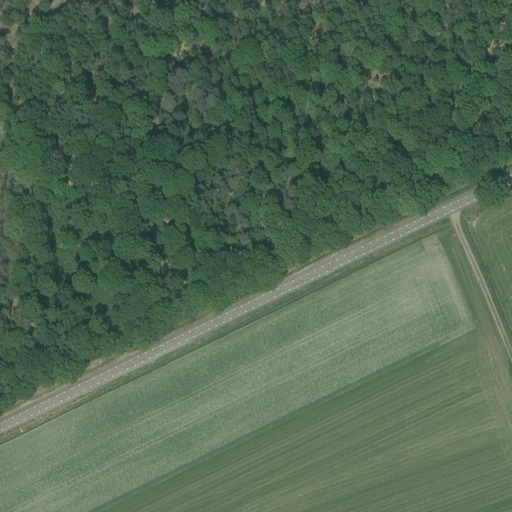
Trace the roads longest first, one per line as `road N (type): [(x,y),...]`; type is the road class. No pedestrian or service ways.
road 1 (unclassified): [(0,430),(511,182)]
road 2 (track): [(453,210),(511,352)]
